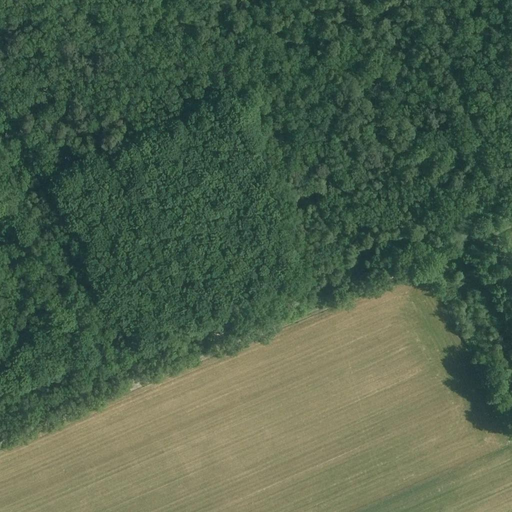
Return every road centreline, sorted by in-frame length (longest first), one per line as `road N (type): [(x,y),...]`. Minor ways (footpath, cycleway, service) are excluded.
road 1 (track): [(134,389),(511,225)]
road 2 (track): [(0,446),(134,389)]
